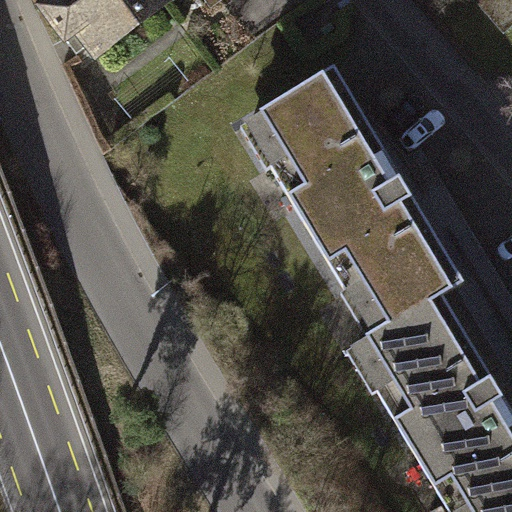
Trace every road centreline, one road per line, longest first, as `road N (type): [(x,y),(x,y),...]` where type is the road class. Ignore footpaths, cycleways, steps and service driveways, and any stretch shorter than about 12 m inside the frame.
road 1 (residential): [(0,36),(109,271),(249,511)]
road 2 (primary): [(57,511),(0,348)]
